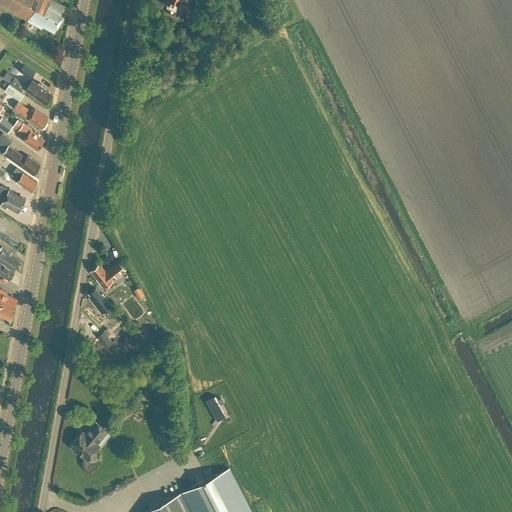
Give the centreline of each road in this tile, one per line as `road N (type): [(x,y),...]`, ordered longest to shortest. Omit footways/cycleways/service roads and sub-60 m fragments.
road 1 (unclassified): [(39,511),(132,0)]
road 2 (tertiary): [(0,469),(84,0)]
